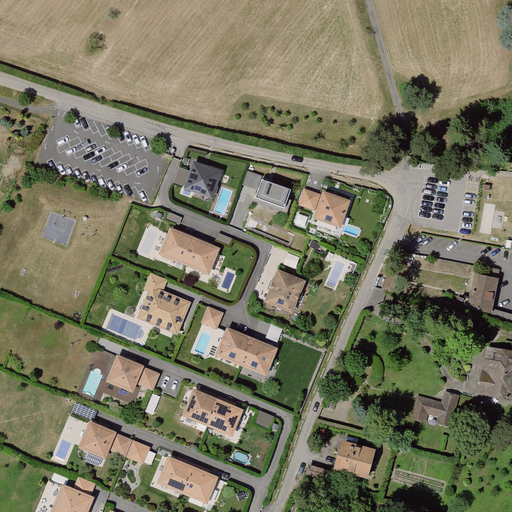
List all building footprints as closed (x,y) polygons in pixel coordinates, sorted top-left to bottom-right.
[(221,176),(192,165),(182,192),(211,203),(221,176)] [(244,180),(257,185),(260,174),(247,170),(244,180)] [(289,193),(262,185),(256,202),(284,212),(289,193)] [(322,194),(305,189),(299,206),(317,211),(322,194)] [(350,200),(323,191),(322,194),(317,211),(314,219),(341,227),(350,200)] [(490,233),(492,203),(483,202),(481,232),(490,233)] [(194,243),(168,232),(158,258),(183,269),(194,243)] [(218,253),(194,243),(183,269),(208,279),(218,253)] [(148,291),(137,319),(177,335),(190,302),(163,291),(168,280),(151,273),(145,289),(148,291)] [(304,285),(277,275),(265,306),(291,317),(304,285)] [(497,283),(474,278),(467,313),(490,317),(497,283)] [(223,313),(208,307),(202,322),(217,328),(223,313)] [(266,338),(278,340),(281,327),(269,325),(266,338)] [(240,369),(251,342),(226,332),(215,359),(240,369)] [(276,352),(251,342),(240,369),(265,379),(276,352)] [(511,352),(485,348),(477,397),(509,403),(511,387),(511,352)] [(143,367),(117,357),(107,383),(133,394),(137,384),(143,367)] [(160,374),(143,367),(137,384),(153,391),(160,374)] [(206,430),(216,404),(192,394),(181,420),(206,430)] [(416,400),(410,422),(424,426),(427,416),(448,422),(454,399),(444,396),(441,407),(416,400)] [(241,414),(216,404),(206,430),(231,440),(241,414)] [(259,409),(255,422),(269,426),(273,414),(259,409)] [(114,436),(88,425),(77,451),(103,462),(107,453),(114,436)] [(114,436),(107,453),(123,460),(131,443),(114,436)] [(374,453),(340,444),(332,473),(367,482),(374,453)] [(149,451),(132,445),(126,461),(142,468),(149,451)] [(180,497),(191,471),(166,461),(156,487),(180,497)] [(328,474),(307,469),(304,480),(325,485),(328,474)] [(216,481),(191,471),(180,497),(205,508),(216,481)] [(77,481),(72,493),(90,500),(94,488),(77,481)] [(72,493),(61,489),(52,511),(85,511),(90,500),(72,493)] [(292,511),(313,511),(314,509),(295,503),(292,511)]
